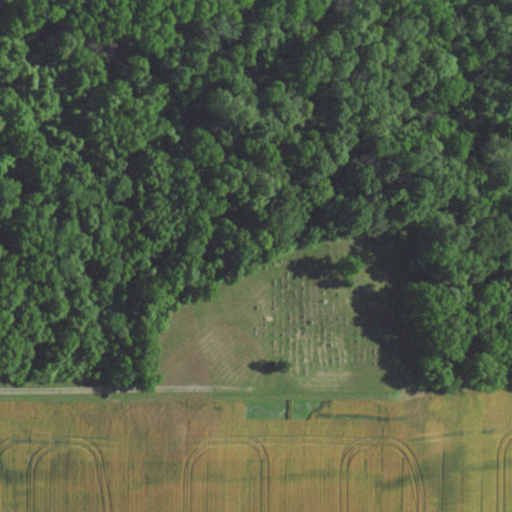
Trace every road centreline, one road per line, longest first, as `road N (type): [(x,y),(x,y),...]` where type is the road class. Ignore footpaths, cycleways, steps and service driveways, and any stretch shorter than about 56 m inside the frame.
road 1 (residential): [(0,314),(511,234)]
road 2 (residential): [(0,442),(256,424)]
